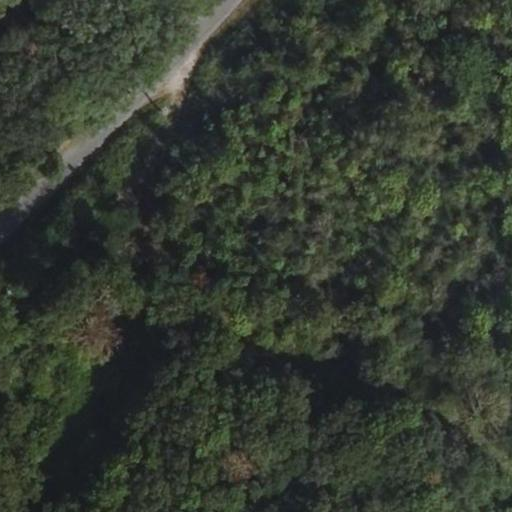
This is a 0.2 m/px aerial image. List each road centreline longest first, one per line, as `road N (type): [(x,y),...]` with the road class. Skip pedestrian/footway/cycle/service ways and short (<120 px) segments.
road 1 (unclassified): [(0,223),(236,0)]
road 2 (track): [(153,286),(53,511)]
